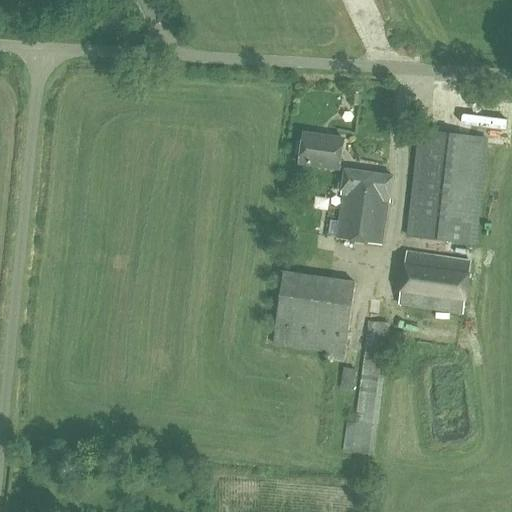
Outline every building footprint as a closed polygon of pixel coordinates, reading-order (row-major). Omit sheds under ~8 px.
[(474,245),(486,138),(421,130),(409,237),(474,245)] [(340,169),(344,139),(304,133),(299,163),(340,169)] [(390,202),(394,177),(345,170),(343,181),(340,183),(339,190),(342,193),(342,194),(344,195),(338,238),(381,245),(388,201),(390,202)] [(463,313),(471,262),(407,252),(400,304),(463,313)] [(284,272),(274,343),(329,351),(328,359),(344,362),(345,354),(356,282),(284,272)] [(403,357),(407,332),(390,330),(391,324),(368,321),(355,423),(347,422),(343,450),(375,454),(387,355),(403,357)]
